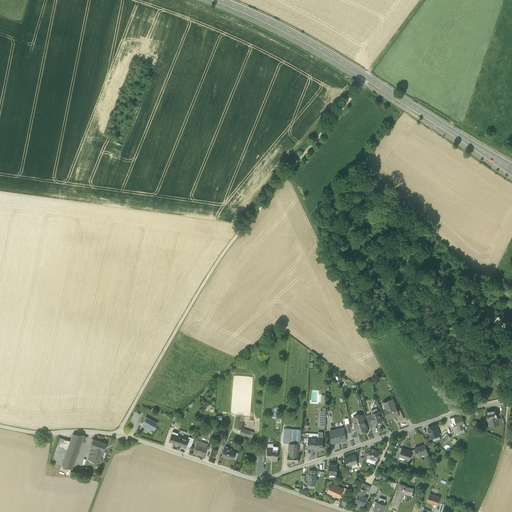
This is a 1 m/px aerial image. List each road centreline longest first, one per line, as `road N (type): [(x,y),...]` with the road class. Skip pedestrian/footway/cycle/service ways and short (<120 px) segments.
road 1 (unclassified): [(118,435),(225,248),(366,76)]
road 2 (residential): [(511,397),(258,481)]
road 3 (track): [(336,267),(412,427)]
road 4 (tertiary): [(510,168),(366,76)]
road 5 (tertiary): [(366,76),(219,0)]
road 6 (unclassified): [(258,481),(118,435)]
